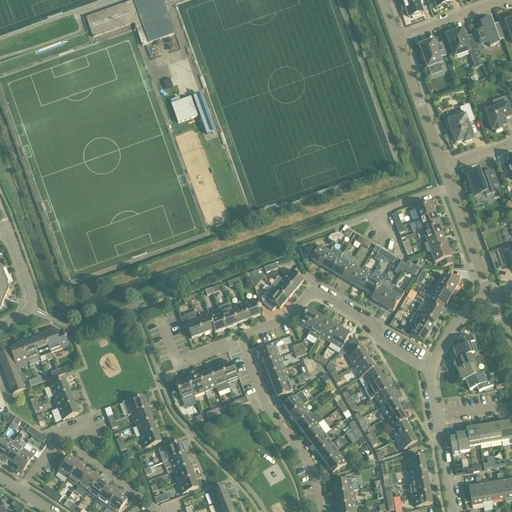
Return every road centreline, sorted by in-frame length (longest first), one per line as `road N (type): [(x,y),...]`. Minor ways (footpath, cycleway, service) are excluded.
road 1 (residential): [(431,367),(317,294),(242,343)]
road 2 (residential): [(323,511),(310,461),(268,409),(242,343)]
road 3 (residential): [(21,491),(60,439),(157,509)]
road 4 (residential): [(443,169),(397,39)]
road 5 (residential): [(0,328),(33,309),(7,226),(0,228)]
road 6 (residential): [(397,39),(511,0)]
